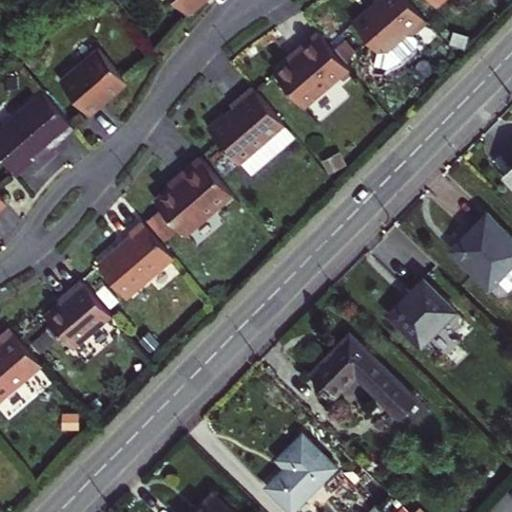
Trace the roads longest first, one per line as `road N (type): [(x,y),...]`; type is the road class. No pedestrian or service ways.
road 1 (tertiary): [(60,511),(511,54)]
road 2 (residential): [(0,269),(32,244),(200,44),(249,0)]
